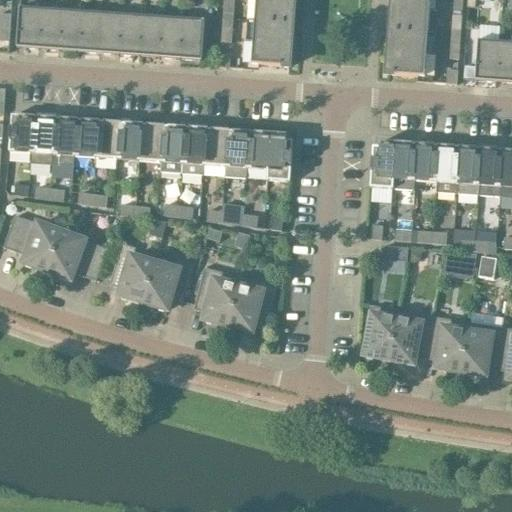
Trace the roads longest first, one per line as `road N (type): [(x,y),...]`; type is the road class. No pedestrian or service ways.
road 1 (residential): [(0,73),(335,97)]
road 2 (residential): [(0,298),(135,343),(310,386)]
road 3 (residential): [(310,386),(335,97)]
road 4 (residential): [(310,386),(511,421)]
road 5 (residential): [(335,97),(511,108)]
